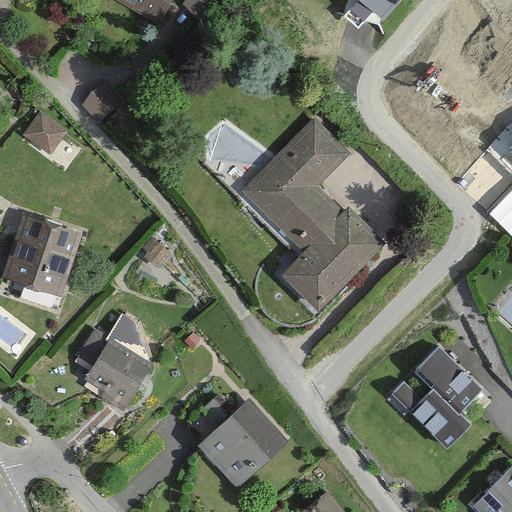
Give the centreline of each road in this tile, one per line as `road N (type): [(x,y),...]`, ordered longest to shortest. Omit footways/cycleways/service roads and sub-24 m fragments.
road 1 (residential): [(431,0),(371,84),(372,109),(464,212),(464,236),(308,399)]
road 2 (residential): [(308,399),(176,219),(50,77)]
road 3 (residential): [(389,511),(308,399)]
road 4 (residential): [(0,473),(50,462),(103,511)]
